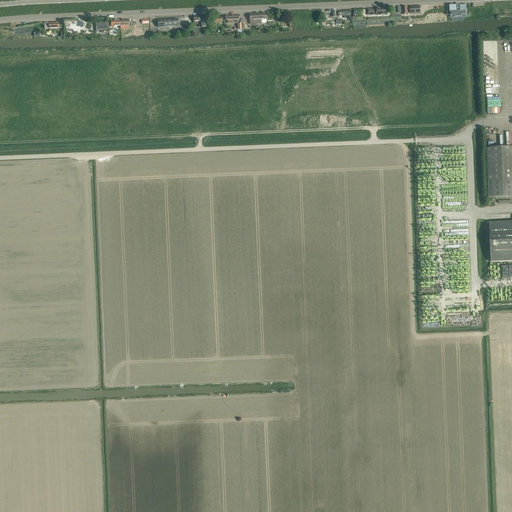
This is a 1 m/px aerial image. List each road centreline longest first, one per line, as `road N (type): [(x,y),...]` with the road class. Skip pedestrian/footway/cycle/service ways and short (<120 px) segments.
road 1 (track): [(0,142),(469,128)]
road 2 (tertiary): [(0,20),(453,0)]
